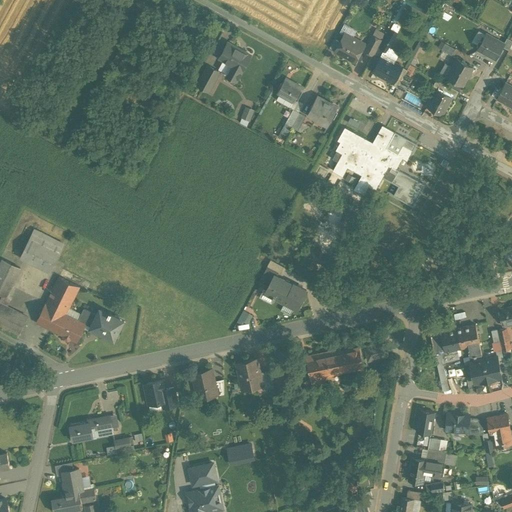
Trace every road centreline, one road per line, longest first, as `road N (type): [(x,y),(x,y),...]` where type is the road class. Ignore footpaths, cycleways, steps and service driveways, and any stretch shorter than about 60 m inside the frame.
road 1 (tertiary): [(412,302),(65,378)]
road 2 (residential): [(452,140),(198,0)]
road 3 (residential): [(28,511),(53,381)]
road 4 (residential): [(403,393),(383,511)]
